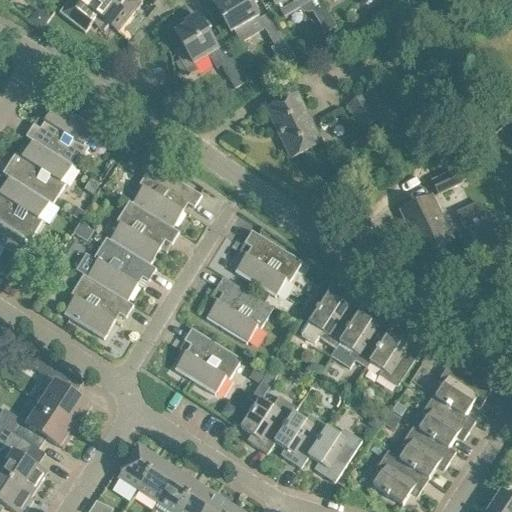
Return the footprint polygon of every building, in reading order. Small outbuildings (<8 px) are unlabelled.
[(70,0),(59,14),(85,34),(98,18),(119,34),(142,4),(137,0),(70,0)] [(265,29),(253,8),(248,0),(226,0),(215,7),(231,33),(233,32),(240,44),(265,29)] [(260,0),(261,1),(263,0),(271,0),(276,7),(277,6),(284,18),(300,8),(303,11),(307,12),(311,10),(324,34),(335,27),(319,0),(260,0)] [(187,27),(175,34),(184,48),(176,52),(180,60),(185,70),(194,65),(194,66),(209,57),(217,70),(223,66),(222,65),(233,59),(220,36),(212,41),(208,34),(198,17),(186,24),(187,27)] [(233,59),(222,65),(223,66),(236,89),(248,84),(233,59)] [(381,85),(346,106),(361,132),(378,122),(383,131),(402,120),(381,85)] [(296,94),(284,100),(266,109),(292,160),(322,145),(296,94)] [(32,142),(72,167),(76,169),(89,149),(85,147),(96,129),(56,104),(44,123),(47,124),(43,132),(34,126),(26,138),(32,142)] [(62,183),(72,167),(32,142),(22,159),(24,161),(20,168),(11,162),(3,175),(9,179),(49,203),(53,206),(66,185),(62,183)] [(143,189),(133,205),(173,230),(184,213),(181,211),(185,204),(194,209),(202,197),(152,166),(141,183),(139,187),(143,189)] [(433,182),(439,195),(461,184),(455,172),(433,182)] [(39,220),(49,203),(9,179),(0,193),(0,196),(1,197),(0,199),(0,223),(26,240),(30,242),(43,222),(39,220)] [(453,243),(431,198),(401,212),(423,257),(453,243)] [(173,230),(133,205),(129,203),(117,223),(120,226),(110,242),(150,267),(161,249),(158,248),(163,240),(172,246),(179,234),(173,230)] [(497,240),(487,219),(465,229),(473,244),(467,247),(470,253),(497,240)] [(0,274),(7,279),(18,262),(20,259),(16,256),(26,240),(0,223),(0,274)] [(80,224),(73,235),(87,243),(94,233),(80,224)] [(235,274),(252,285),(275,299),(286,282),(290,284),(302,263),(252,233),(245,245),(254,250),(249,258),(246,256),(235,274)] [(156,271),(150,267),(110,242),(106,240),(94,260),(97,262),(87,279),(128,303),(138,286),(135,284),(140,277),(149,283),(156,271)] [(67,269),(58,263),(49,277),(58,283),(67,269)] [(87,279),(84,276),(81,280),(71,297),(75,299),(64,316),(104,341),(115,323),(113,321),(117,314),(126,319),(134,307),(128,303),(87,279)] [(206,321),(223,331),(246,346),(257,328),(261,330),(273,310),(223,279),(216,291),(225,297),(220,304),(218,303),(206,321)] [(318,311),(309,325),(302,336),(315,344),(318,338),(336,350),(360,315),(364,308),(347,297),(340,302),(329,295),(318,311)] [(360,315),(336,350),(331,358),(350,370),(356,362),(367,370),(371,364),(390,335),(394,328),(377,317),(371,322),(360,315)] [(215,397),(225,380),(225,379),(229,382),(242,361),(209,341),(192,330),(184,342),(193,348),(189,355),(186,354),(175,372),(215,397)] [(390,335),(371,364),(382,372),(379,377),(397,389),(414,364),(424,348),(407,337),(401,342),(390,335)] [(59,369),(39,356),(31,369),(51,382),(59,369)] [(444,386),(436,398),(466,418),(473,407),(481,409),(492,392),(450,364),(438,383),(444,386)] [(41,405),(77,428),(91,406),(55,383),(41,405)] [(476,424),(466,418),(436,398),(434,397),(422,415),(427,419),(420,430),(449,450),(456,439),(465,441),(476,424)] [(268,456),(275,444),(295,415),(297,411),(279,398),(273,408),(260,400),(241,429),(252,437),(251,445),(268,456)] [(398,403),(393,412),(401,418),(407,409),(398,403)] [(77,428),(41,405),(27,427),(63,450),(77,428)] [(24,423),(4,410),(0,416),(0,425),(5,429),(16,436),(24,423)] [(295,415),(275,444),(286,451),(284,459),(301,471),(309,459),(328,429),(310,417),(306,422),(295,415)] [(449,450),(420,430),(414,427),(402,445),(408,449),(400,461),(430,480),(437,469),(445,471),(456,454),(449,450)] [(0,473),(33,495),(47,474),(24,458),(32,446),(16,436),(5,429),(0,436),(0,444),(4,447),(0,453),(0,473)] [(335,485),(346,468),(362,443),(344,431),(340,437),(328,429),(309,459),(320,466),(318,474),(335,485)] [(119,479),(139,491),(158,461),(139,448),(119,479)] [(418,497),(430,480),(400,461),(388,453),(376,471),(381,475),(373,487),(403,507),(410,495),(418,497)] [(177,473),(158,461),(139,491),(158,504),(177,473)] [(0,504),(11,511),(22,511),(33,495),(0,473),(0,504)] [(177,473),(158,504),(170,511),(179,511),(196,486),(177,473)] [(206,511),(215,498),(196,486),(179,511),(206,511)] [(511,511),(511,500),(501,493),(488,511),(511,511)] [(233,511),(234,510),(215,498),(206,511),(233,511)] [(90,511),(112,511),(113,511),(96,503),(90,511)]
